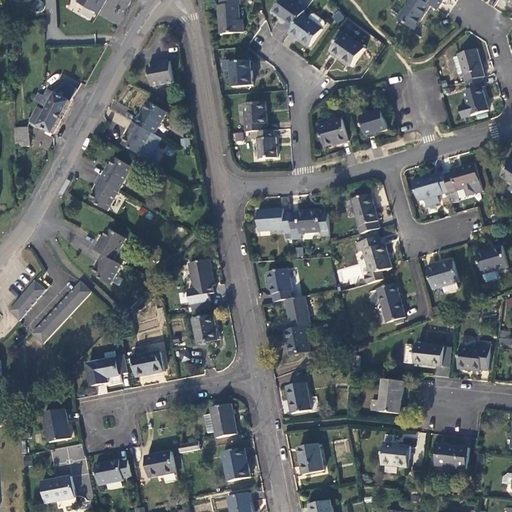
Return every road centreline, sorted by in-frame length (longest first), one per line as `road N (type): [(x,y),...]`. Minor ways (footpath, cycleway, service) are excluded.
road 1 (residential): [(0,257),(48,197),(152,11)]
road 2 (residential): [(227,189),(260,374)]
road 3 (residential): [(189,17),(227,189)]
road 4 (residential): [(260,374),(287,511)]
road 5 (residential): [(260,374),(129,399)]
road 6 (residential): [(391,164),(511,126)]
road 7 (residential): [(129,399),(87,406),(95,446),(135,438)]
